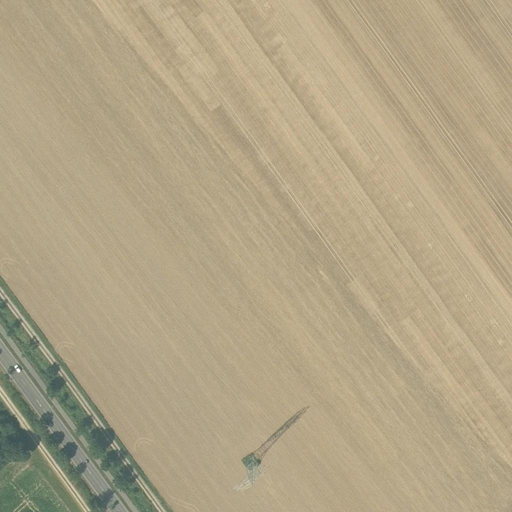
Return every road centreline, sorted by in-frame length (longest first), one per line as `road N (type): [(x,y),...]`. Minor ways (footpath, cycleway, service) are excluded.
road 1 (track): [(0,289),(162,511)]
road 2 (secondary): [(119,511),(0,350)]
road 3 (track): [(0,391),(89,511)]
